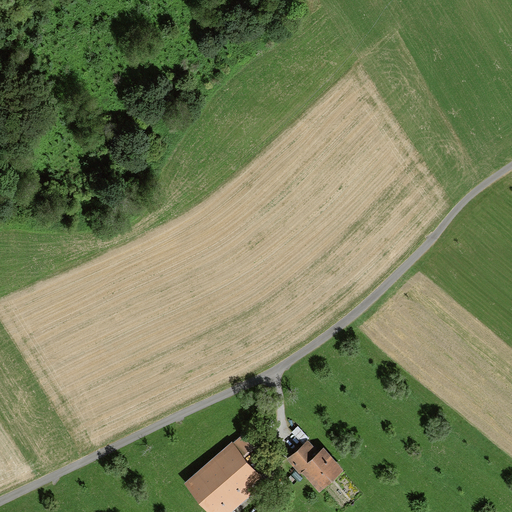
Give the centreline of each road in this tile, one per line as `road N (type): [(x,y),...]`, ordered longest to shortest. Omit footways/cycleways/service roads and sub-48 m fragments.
road 1 (track): [(0,502),(306,350),(511,165)]
road 2 (track): [(274,370),(280,417),(272,490),(279,511)]
